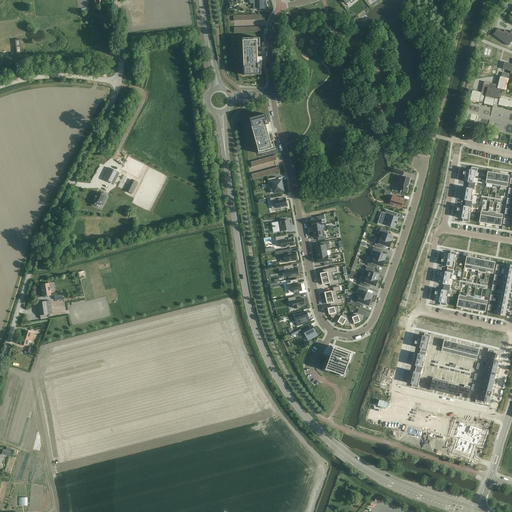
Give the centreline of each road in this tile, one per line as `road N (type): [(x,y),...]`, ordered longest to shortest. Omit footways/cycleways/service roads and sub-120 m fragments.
road 1 (secondary): [(472,511),(364,466),(287,394),(249,306),(220,111)]
road 2 (unclassified): [(0,372),(43,230),(119,80)]
road 3 (residential): [(270,91),(317,310),(332,332)]
road 4 (residential): [(332,332),(355,334),(372,323),(417,197),(419,163)]
road 5 (residential): [(420,311),(411,317),(391,394),(492,414)]
road 6 (unclassified): [(119,80),(57,75),(0,85)]
